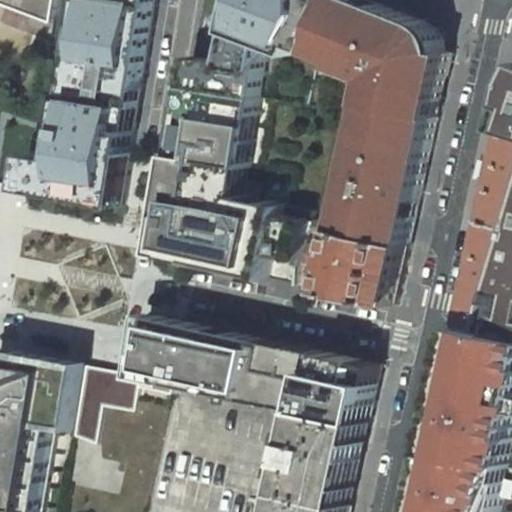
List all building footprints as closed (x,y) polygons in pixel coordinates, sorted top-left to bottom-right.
[(10,0),(57,18),(60,0),(10,0)] [(90,0),(65,161),(38,156),(34,179),(59,183),(57,195),(106,202),(108,190),(131,194),(161,0),(90,0)] [(258,0),(247,60),(199,52),(194,85),(267,96),(314,104),(323,50),(337,0),(258,0)] [(376,102),(441,117),(456,50),(447,48),(449,46),(449,42),(449,41),(449,40),(448,37),(446,35),(439,32),(441,26),(424,18),(404,11),(376,0),(337,0),(323,50),(346,58),(343,68),(381,82),(376,102)] [(182,155),(166,252),(304,283),(304,282),(319,222),(322,211),(241,192),(246,164),(256,166),(260,139),(250,137),(254,113),(264,114),(267,96),(194,85),(182,155)] [(441,117),(376,102),(365,146),(357,144),(351,175),(331,171),(322,211),(319,222),(372,234),(414,243),(441,117)] [(511,113),(508,129),(511,130),(511,234),(481,328),(511,335),(511,113)] [(461,323),(481,328),(511,234),(511,130),(508,129),(486,219),(461,323)] [(33,188),(33,191),(57,195),(59,183),(34,179),(33,188)] [(106,202),(129,206),(131,194),(108,190),(106,202)] [(414,243),(372,234),(319,222),(304,282),(400,304),(414,243)] [(313,409),(367,420),(380,362),(156,311),(150,344),(145,374),(180,381),(287,403),(313,409)] [(511,335),(481,328),(461,323),(419,511),(498,511),(511,456),(511,335)] [(0,511),(47,511),(62,422),(83,425),(93,366),(93,364),(5,348),(0,377),(0,511)] [(141,409),(145,374),(106,368),(93,366),(82,434),(104,441),(109,402),(141,409)] [(367,420),(313,409),(289,511),(346,511),(348,506),(367,420)]
